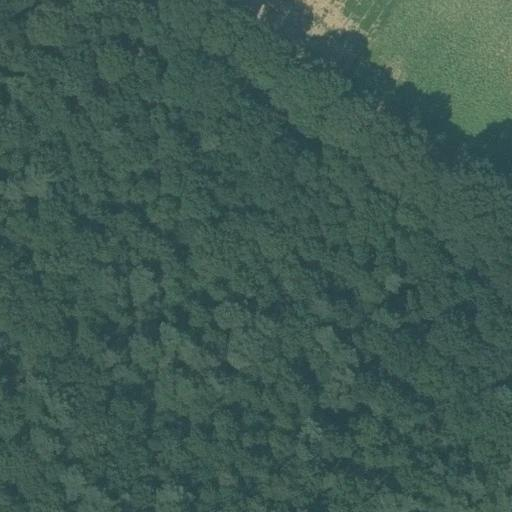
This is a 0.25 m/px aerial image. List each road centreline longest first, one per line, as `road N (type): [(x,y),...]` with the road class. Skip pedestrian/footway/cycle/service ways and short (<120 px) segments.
road 1 (track): [(137,0),(511,273)]
road 2 (track): [(0,158),(174,28)]
